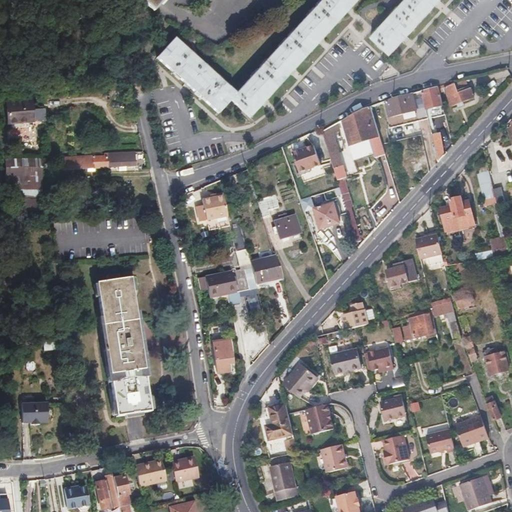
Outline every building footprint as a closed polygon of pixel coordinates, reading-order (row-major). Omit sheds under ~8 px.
[(140,0),(154,12),(165,0),(140,0)] [(174,41),(157,60),(217,115),(230,102),(249,118),(358,0),(323,0),(234,96),(174,41)] [(407,0),(372,38),(391,55),(442,0),(407,0)] [(470,84),(467,77),(438,85),(439,91),(446,88),(445,86),(455,82),(457,89),(463,87),(470,84)] [(470,84),(463,87),(457,89),(455,82),(445,86),(446,88),(451,104),(474,96),(470,84)] [(421,89),(425,107),(443,103),(439,91),(438,85),(421,89)] [(427,117),(425,107),(421,89),(394,96),(385,99),(392,126),(427,117)] [(8,124),(18,122),(29,121),(28,110),(32,109),(31,101),(6,103),(8,124)] [(363,108),(343,119),(351,144),(369,138),(375,156),(385,153),(370,105),(363,108)] [(322,130),(326,141),(329,153),(338,150),(330,126),(322,130)] [(438,160),(441,156),(445,152),(440,136),(433,138),(438,160)] [(313,142),(291,151),(300,172),(321,163),(313,142)] [(329,153),(334,168),(343,165),(338,150),(329,153)] [(92,155),(89,155),(87,155),(87,158),(59,161),(60,170),(134,164),(133,152),(106,154),(107,156),(92,158),(92,155)] [(33,177),(42,176),(41,158),(32,159),(33,177)] [(22,168),(21,159),(6,160),(7,168),(22,168)] [(33,177),(32,159),(21,159),(22,168),(7,168),(7,179),(33,177)] [(334,168),(336,176),(345,173),(343,165),(334,168)] [(269,213),(268,211),(268,208),(278,205),(274,192),(256,198),(262,215),(269,213)] [(222,194),(201,198),(206,219),(227,215),(222,194)] [(452,207),(449,208),(454,229),(475,225),(470,203),(463,205),(461,197),(450,200),(452,207)] [(320,227),(330,225),(339,222),(333,202),(314,208),(320,227)] [(454,229),(449,208),(441,210),(446,231),(454,229)] [(287,215),(286,211),(278,214),(279,218),(274,220),(279,237),(299,230),(294,213),(287,215)] [(228,221),(228,224),(235,249),(246,247),(238,218),(228,221)] [(441,253),(439,243),(437,233),(415,239),(420,259),(441,253)] [(248,257),(249,260),(272,251),(248,257)] [(251,266),(255,283),(280,276),(272,251),(249,260),(251,266)] [(412,258),(407,259),(403,260),(404,265),(387,269),(391,285),(417,279),(412,258)] [(256,287),(255,283),(251,266),(238,269),(242,289),(256,287)] [(242,289),(238,269),(205,276),(209,297),(226,293),(228,304),(240,302),(239,296),(238,290),(242,289)] [(116,272),(110,273),(104,274),(104,279),(94,281),(106,363),(104,364),(110,408),(113,408),(114,415),(148,410),(147,403),(149,403),(143,358),(140,359),(128,276),(117,278),(116,272)] [(238,290),(239,296),(258,292),(256,287),(242,289),(238,290)] [(453,292),(455,300),(457,308),(471,305),(467,289),(453,292)] [(342,317),(346,330),(369,324),(365,309),(364,310),(362,302),(352,305),(351,307),(353,313),(343,315),(342,317)] [(434,314),(436,314),(437,314),(438,318),(443,317),(442,313),(452,310),(450,302),(432,307),(434,313),(434,314)] [(409,313),(410,317),(430,312),(430,314),(434,313),(432,307),(409,313)] [(435,331),(432,322),(430,314),(430,312),(410,317),(415,336),(435,331)] [(341,332),(346,330),(342,317),(343,315),(338,317),(338,319),(336,323),(341,332)] [(469,361),(473,359),(477,357),(471,342),(465,315),(456,317),(463,346),(469,361)] [(454,320),(450,320),(446,321),(451,340),(458,338),(454,320)] [(223,372),(226,368),(228,365),(227,358),(232,357),(230,339),(211,341),(216,373),(223,372)] [(51,359),(55,359),(58,358),(56,341),(40,342),(41,350),(51,350),(51,359)] [(386,347),(365,353),(370,371),(376,370),(383,368),(384,371),(394,369),(393,365),(391,365),(386,347)] [(486,374),(497,372),(508,369),(502,347),(480,352),(486,374)] [(327,357),(332,375),(341,373),(349,371),(355,370),(351,351),(327,357)] [(365,353),(362,355),(367,372),(370,371),(365,353)] [(298,367),(285,384),(288,392),(298,400),(303,393),(302,392),(312,379),(298,367)] [(493,419),(497,418),(500,417),(492,395),(484,398),(493,419)] [(392,400),(378,403),(382,421),(405,416),(401,397),(392,400)] [(45,403),(19,404),(20,420),(20,423),(29,423),(29,425),(37,425),(37,423),(46,422),(45,403)] [(268,407),(270,416),(272,424),(265,426),(269,442),(293,436),(285,403),(268,407)] [(326,406),(304,411),(310,435),(332,430),(326,406)] [(488,437),(480,416),(454,425),(462,447),(488,437)] [(71,423),(67,424),(63,424),(63,435),(72,434),(71,423)] [(449,430),(426,435),(430,454),(445,451),(445,453),(454,451),(449,430)] [(402,435),(379,441),(381,452),(383,451),(386,465),(408,459),(402,435)] [(293,453),(273,458),(278,475),(276,476),(280,491),(301,486),(293,453)] [(193,457),(169,462),(174,482),(197,478),(193,457)] [(159,460),(133,465),(138,486),(164,480),(159,460)] [(325,472),(329,489),(349,484),(345,467),(325,472)] [(110,473),(110,474),(115,497),(118,507),(118,511),(128,511),(127,505),(129,504),(126,489),(128,489),(126,483),(125,484),(123,476),(121,476),(120,471),(110,473)] [(115,497),(110,474),(103,476),(104,480),(94,482),(99,507),(107,506),(108,509),(118,507),(115,497)] [(482,511),(492,509),(488,496),(484,483),(460,490),(466,511),(482,511)] [(71,488),(63,490),(66,510),(76,508),(79,511),(86,510),(88,506),(85,488),(78,489),(71,490),(71,488)] [(352,492),(335,496),(338,511),(357,511),(356,506),(358,506),(356,499),(354,499),(352,492)] [(432,497),(401,507),(402,511),(447,511),(445,501),(435,504),(432,497)] [(196,511),(193,501),(170,507),(171,511),(196,511)] [(141,511),(139,502),(131,503),(133,511),(141,511)]
